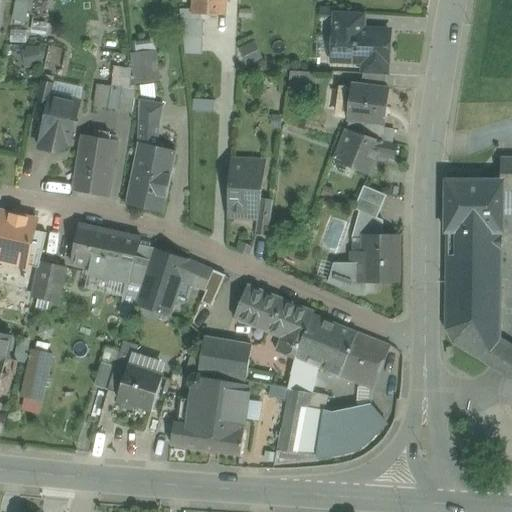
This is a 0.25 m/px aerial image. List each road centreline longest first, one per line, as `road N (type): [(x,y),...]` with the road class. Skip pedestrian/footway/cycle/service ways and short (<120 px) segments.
road 1 (residential): [(0,196),(144,224),(425,345)]
road 2 (residential): [(425,345),(428,169),(452,0)]
road 3 (secondary): [(0,470),(334,497)]
road 4 (residential): [(439,505),(425,345)]
